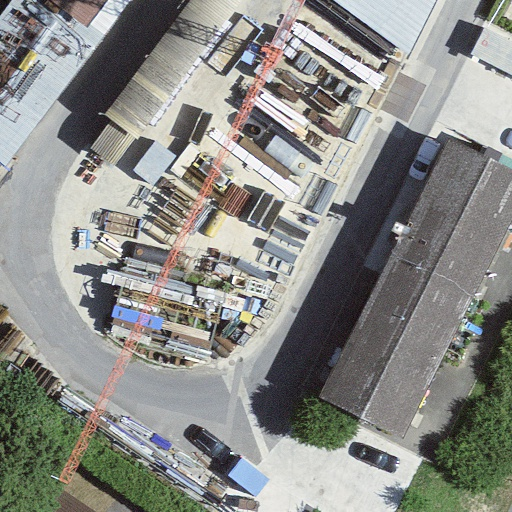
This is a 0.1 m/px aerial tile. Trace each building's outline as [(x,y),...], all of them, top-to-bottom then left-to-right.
[(49,0),(12,0),(0,16),(0,170),(101,38),(49,0)] [(79,0),(108,19),(121,0),(79,0)] [(334,0),(413,60),(448,15),(451,0),(334,0)] [(511,199),(511,157),(447,125),(314,383),(396,425),(511,199)] [(106,511),(107,511),(56,484),(40,511),(106,511)]
